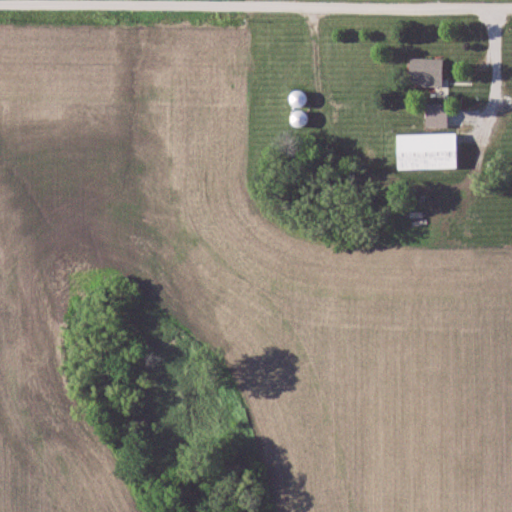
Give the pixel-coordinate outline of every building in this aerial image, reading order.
[(405,84),(440,84),(440,56),(405,56),(405,84)] [(307,97),(298,85),(288,93),(296,105),(307,97)] [(359,98),(330,98),(330,115),(359,115),(359,98)] [(306,115),(295,107),(286,119),(297,127),(306,115)] [(452,132),(393,132),(393,167),(452,167),(452,132)]
